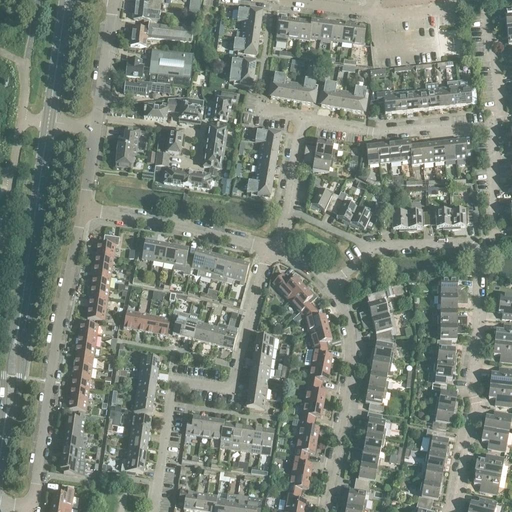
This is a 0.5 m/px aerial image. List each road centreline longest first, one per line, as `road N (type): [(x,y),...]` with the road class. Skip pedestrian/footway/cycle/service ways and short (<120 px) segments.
road 1 (residential): [(454,511),(476,412),(475,248),(387,249),(331,288)]
road 2 (residential): [(154,511),(173,381),(234,389),(268,250)]
road 3 (residential): [(33,509),(58,323),(83,210)]
road 4 (residential): [(327,511),(353,370),(343,308),(331,288)]
road 5 (residential): [(492,128),(371,132),(302,118)]
road 6 (residential): [(268,250),(83,210)]
road 7 (secondary): [(21,302),(47,122)]
road 8 (residential): [(22,118),(0,262)]
road 9 (secondary): [(1,441),(18,396),(21,302)]
road 10 (secondary): [(21,302),(4,362),(1,441)]
road 11 (residential): [(280,254),(302,118)]
road 12 (residential): [(98,119),(197,134),(193,167)]
road 13 (secondary): [(47,122),(65,0)]
